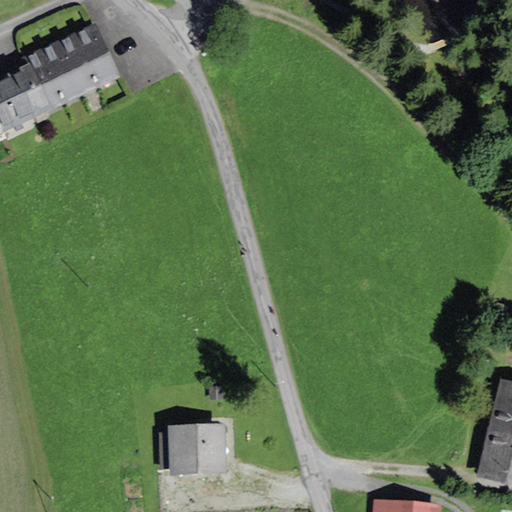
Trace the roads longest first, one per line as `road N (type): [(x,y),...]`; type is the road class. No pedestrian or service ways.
road 1 (residential): [(124,0),(191,70),(206,102),(324,511)]
road 2 (track): [(511,215),(339,48),(250,5),(197,2)]
road 3 (track): [(462,474),(340,465),(323,472)]
